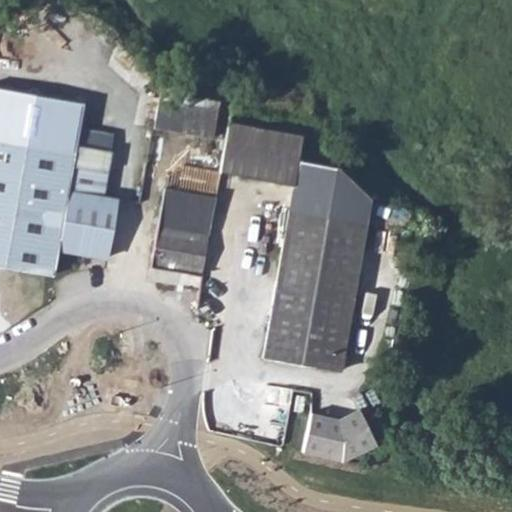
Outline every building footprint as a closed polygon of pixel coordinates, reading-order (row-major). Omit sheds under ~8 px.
[(153,83),(148,114),(191,120),(196,91),(153,83)] [(0,138),(77,153),(78,147),(86,103),(0,87),(0,138)] [(196,91),(191,120),(207,124),(214,94),(196,91)] [(292,182),(265,358),(342,372),(369,194),(335,162),(296,156),(300,131),(226,119),(216,169),(292,182)] [(0,264),(55,275),(59,251),(77,153),(0,138),(0,264)] [(77,153),(59,251),(106,259),(117,199),(102,196),(110,153),(78,147),(77,153)] [(216,193),(168,184),(163,207),(161,206),(152,264),(203,272),(210,222),(216,193)] [(296,389),(294,405),(303,406),(306,391),(296,389)] [(377,432),(356,398),(336,410),(310,405),(305,445),(344,451),(377,432)]
